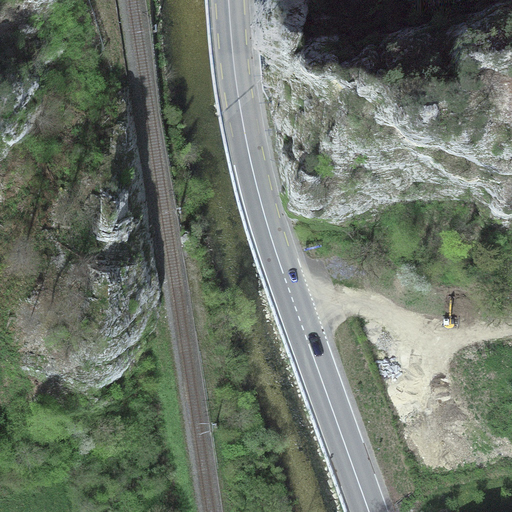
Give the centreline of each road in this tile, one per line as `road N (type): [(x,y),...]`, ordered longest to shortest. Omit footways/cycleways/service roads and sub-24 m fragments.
road 1 (primary): [(228,0),(240,119),(263,211),(369,511)]
road 2 (track): [(511,322),(462,330),(335,296),(290,293)]
